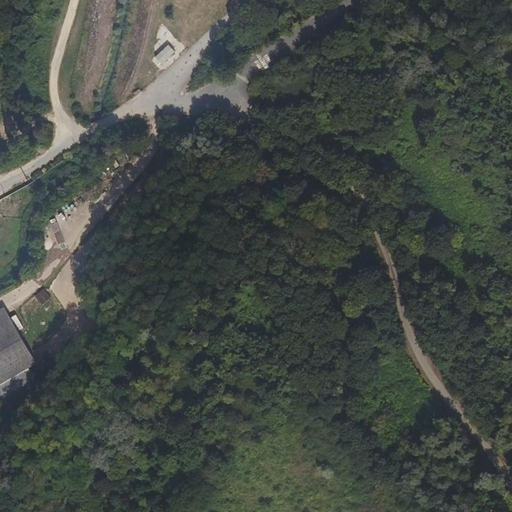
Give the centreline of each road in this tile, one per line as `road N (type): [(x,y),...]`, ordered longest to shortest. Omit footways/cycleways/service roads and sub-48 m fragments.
road 1 (unclassified): [(220,95),(322,157),(347,189),(375,239),(420,388),(511,494)]
road 2 (unclassified): [(0,182),(116,117),(220,95)]
road 3 (track): [(253,0),(116,117)]
road 4 (unclassified): [(220,95),(246,68),(357,0)]
road 5 (track): [(70,143),(47,86),(76,0)]
